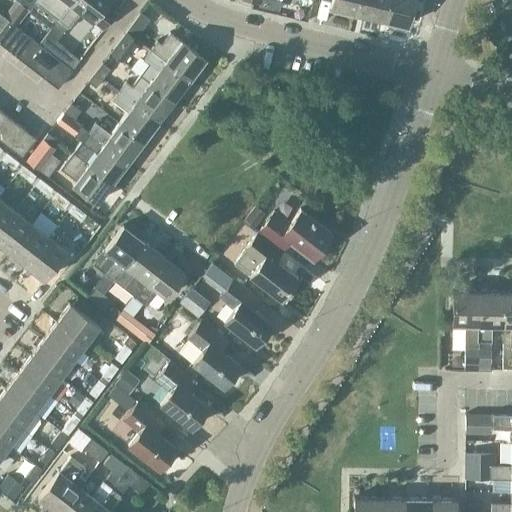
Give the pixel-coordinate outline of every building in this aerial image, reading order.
[(18,0),(18,1),(28,9),(35,0),(57,17),(70,0),(18,0)] [(49,27),(38,42),(40,43),(59,58),(66,49),(55,40),(67,24),(68,25),(79,10),(92,19),(91,20),(102,28),(116,11),(104,3),(106,0),(70,0),(57,17),(49,27)] [(357,0),(330,0),(329,6),(355,12),(357,0)] [(357,0),(355,12),(381,18),(384,0),(357,0)] [(384,0),(381,18),(407,24),(408,19),(411,20),(413,12),(410,11),(412,0),(384,0)] [(18,1),(6,17),(9,19),(16,24),(27,10),(28,9),(18,1)] [(140,11),(126,30),(135,37),(149,19),(150,18),(140,11)] [(0,12),(0,29),(9,19),(7,18),(0,12)] [(16,24),(9,19),(0,29),(0,43),(57,87),(72,68),(59,58),(38,42),(16,24)] [(126,30),(108,52),(120,61),(137,39),(135,37),(126,30)] [(156,39),(149,48),(189,77),(204,57),(169,31),(160,43),(156,39)] [(147,62),(138,74),(172,100),(173,98),(189,77),(149,48),(142,58),(147,62)] [(94,71),(102,77),(108,69),(109,67),(101,61),(94,71)] [(94,71),(86,81),(94,87),(102,77),(94,71)] [(125,80),(118,89),(157,119),(172,100),(138,74),(131,84),(125,80)] [(157,119),(118,89),(111,98),(127,110),(119,121),(142,139),(157,119)] [(70,102),(63,111),(73,119),(80,109),(70,102)] [(36,137),(0,108),(0,139),(21,156),(36,137)] [(63,111),(56,121),(73,134),(80,125),(80,124),(73,119),(63,111)] [(142,139),(119,121),(110,132),(95,121),(88,130),(127,159),(142,139)] [(73,150),(72,151),(111,180),(112,180),(127,159),(88,130),(80,124),(80,125),(73,134),(80,140),(73,150)] [(41,139),(25,159),(40,171),(53,155),(49,152),(53,147),(42,138),(41,139)] [(18,161),(5,151),(0,157),(0,158),(13,168),(18,161)] [(72,151),(60,166),(76,178),(72,182),(96,200),(111,180),(72,151)] [(35,174),(22,164),(17,171),(30,181),(35,174)] [(38,177),(33,184),(46,194),(52,187),(38,177)] [(68,200),(55,190),(50,197),(63,207),(68,200)] [(0,226),(14,208),(0,197),(0,226)] [(85,213),(72,203),(67,210),(80,220),(85,213)] [(243,219),(253,227),(264,212),(254,204),(243,219)] [(273,210),(257,230),(282,249),(289,240),(312,257),(332,232),(300,207),(289,222),(273,210)] [(14,208),(0,226),(0,245),(8,251),(31,221),(15,209),(14,208)] [(31,221),(8,251),(24,264),(48,234),(31,221)] [(113,279),(143,240),(123,225),(93,264),(103,272),(85,295),(94,302),(102,292),(113,279)] [(282,249),(257,230),(232,262),(280,299),(282,297),(284,298),(289,292),(287,290),(297,276),(275,259),(282,249)] [(48,234),(24,264),(43,279),(66,249),(49,235),(48,234)] [(143,240),(113,279),(133,295),(163,256),(143,240)] [(163,256),(133,295),(142,302),(145,304),(156,289),(164,295),(183,271),(163,256)] [(268,327),(271,323),(251,308),(259,298),(233,277),(219,295),(233,306),(223,320),(255,344),(258,340),(261,339),(263,339),(265,337),(267,335),(268,333),(268,331),(268,330),(268,329),(268,328),(268,327)] [(178,301),(196,316),(208,301),(190,286),(178,301)] [(477,339),(478,289),(452,289),(451,324),(464,324),(464,339),(477,339)] [(503,290),(478,289),(477,339),(490,339),(490,324),(503,324),(503,290)] [(511,289),(503,290),(503,324),(511,324),(511,289)] [(102,292),(94,302),(103,309),(109,301),(110,299),(102,292)] [(69,302),(55,320),(85,343),(91,334),(99,324),(69,302)] [(110,304),(105,311),(114,318),(120,311),(110,304)] [(120,311),(114,318),(143,340),(146,342),(157,329),(146,324),(145,325),(122,308),(120,311)] [(187,336),(201,347),(191,360),(222,385),(239,363),(219,348),(227,338),(201,318),(187,336)] [(55,320),(43,337),(72,359),(85,343),(55,320)] [(167,338),(182,339),(182,320),(167,320),(167,338)] [(127,334),(121,342),(123,344),(124,344),(130,349),(136,341),(128,335),(127,334)] [(72,359),(43,337),(30,354),(60,376),(72,359)] [(477,339),(464,339),(464,369),(477,369),(477,339)] [(477,339),(477,369),(490,369),(490,339),(477,339)] [(124,344),(114,357),(120,362),(130,349),(124,344)] [(30,354),(17,370),(47,393),(60,376),(30,354)] [(159,402),(190,426),(207,404),(188,389),(195,380),(169,359),(155,377),(169,388),(159,402)] [(104,370),(100,374),(107,380),(117,367),(110,362),(104,370)] [(120,388),(126,393),(138,378),(124,367),(112,382),(115,384),(120,388)] [(17,370),(4,388),(34,410),(47,393),(17,370)] [(94,397),(104,383),(98,378),(88,391),(94,397)] [(115,384),(106,394),(112,398),(120,388),(115,384)] [(4,388),(0,393),(0,411),(21,427),(34,410),(4,388)] [(75,408),(81,413),(91,400),(85,395),(75,408)] [(163,420),(137,400),(123,418),(137,429),(127,443),(158,467),(175,445),(156,430),(163,420)] [(63,424),(62,425),(69,430),(79,417),(72,412),(66,408),(64,411),(65,416),(67,418),(64,423),(63,424)] [(0,411),(0,437),(8,444),(21,427),(0,411)] [(491,426),(491,414),(465,414),(464,431),(491,431),(491,426)] [(511,414),(491,414),(491,426),(510,427),(510,440),(511,440),(511,414)] [(56,447),(66,434),(59,429),(49,442),(56,447)] [(89,436),(81,447),(98,460),(99,460),(106,450),(89,436)] [(8,444),(0,437),(0,465),(3,468),(12,456),(4,450),(8,444)] [(43,464),(53,451),(46,446),(37,459),(43,464)] [(464,465),(494,465),(494,452),(464,452),(464,465)] [(110,453),(102,463),(111,470),(103,480),(111,486),(119,476),(127,466),(110,453)] [(79,485),(79,486),(85,479),(78,473),(84,465),(70,455),(38,496),(59,511),(79,485)] [(24,475),(24,476),(31,481),(41,468),(34,463),(24,475)] [(494,465),(464,465),(464,477),(494,477),(494,465)] [(494,465),(494,477),(510,477),(509,490),(511,490),(511,465),(510,465),(494,465)] [(119,476),(111,486),(120,494),(128,483),(140,493),(148,482),(127,466),(119,476)] [(6,473),(0,480),(0,490),(12,500),(23,486),(6,473)] [(79,485),(59,511),(58,511),(90,511),(111,486),(102,479),(90,494),(79,486),(79,485)] [(120,494),(111,486),(90,511),(112,511),(108,509),(120,494)] [(490,502),(490,511),(511,511),(511,490),(509,490),(509,502),(490,502)] [(353,496),(352,511),(378,511),(379,496),(353,496)] [(403,511),(404,496),(379,496),(378,511),(403,511)] [(404,496),(403,511),(429,511),(430,497),(404,496)] [(455,511),(455,497),(430,497),(429,511),(455,511)] [(464,501),(463,511),(480,511),(481,502),(464,501)]
